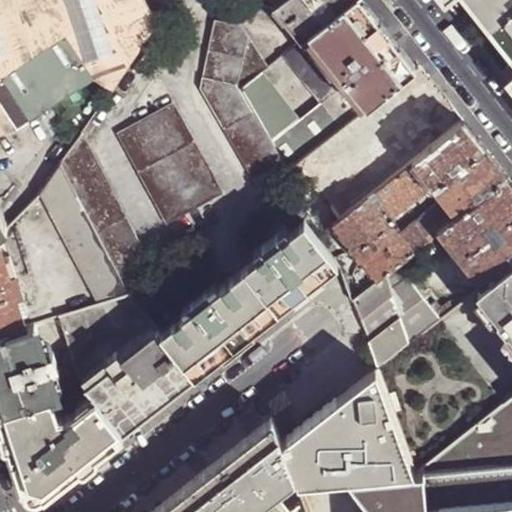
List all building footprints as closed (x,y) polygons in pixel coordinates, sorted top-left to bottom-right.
[(0,0),(0,232),(6,228),(0,218),(0,133),(17,128),(93,77),(110,89),(149,31),(160,24),(154,14),(145,0),(0,0)] [(145,0),(154,14),(172,0),(145,0)] [(281,161),(288,171),(296,164),(416,69),(406,56),(383,27),(365,4),(361,0),(352,0),(301,40),(284,54),(323,103),(300,120),(261,72),(240,89),(281,161)] [(280,0),(274,5),(301,40),(352,0),(280,0)] [(498,42),(511,59),(511,62),(501,71),(511,85),(511,0),(444,0),(467,28),(479,18),(498,42)] [(278,163),(281,161),(240,89),(261,72),(267,68),(240,26),(216,21),(202,87),(254,177),(278,163)] [(296,164),(333,211),(317,223),(323,234),(335,224),(370,196),(408,166),(414,161),(463,121),(439,91),(420,66),(416,69),(296,164)] [(172,104),(118,133),(167,221),(220,192),(172,104)] [(463,121),(414,161),(436,188),(486,148),(472,132),(463,121)] [(79,135),(60,164),(125,285),(152,270),(79,135)] [(353,255),(358,252),(379,280),(409,255),(438,231),(507,176),(494,159),(486,148),(436,188),(435,189),(454,212),(448,217),(437,202),(399,233),(387,218),(391,214),(394,218),(427,191),(408,166),(370,196),(335,224),(354,248),(351,251),(353,255)] [(254,177),(262,191),(286,177),(278,163),(254,177)] [(60,164),(39,195),(97,304),(129,294),(125,285),(60,164)] [(438,231),(460,258),(511,216),(511,182),(507,176),(438,231)] [(511,216),(460,258),(482,287),(511,262),(511,216)] [(304,290),(338,263),(317,237),(304,220),(244,267),(279,310),(304,290)] [(0,334),(27,326),(22,310),(0,243),(0,334)] [(420,291),(409,277),(417,272),(412,260),(409,255),(379,280),(353,300),(365,334),(420,291)] [(511,262),(482,287),(458,306),(437,322),(502,405),(511,397),(511,262)] [(215,361),(279,310),(244,267),(160,333),(195,377),(215,361)] [(452,299),(437,312),(425,298),(420,291),(365,334),(378,370),(437,322),(458,306),(452,299)] [(97,304),(61,315),(75,363),(143,310),(129,294),(97,304)] [(49,352),(45,353),(35,323),(27,326),(0,334),(0,411),(52,395),(58,393),(49,365),(52,364),(52,363),(57,361),(54,352),(49,354),(49,352)] [(111,366),(86,385),(95,397),(123,433),(139,421),(178,391),(195,377),(160,333),(157,329),(122,357),(111,366)] [(106,360),(111,366),(122,357),(117,351),(106,360)] [(511,511),(511,397),(502,405),(414,475),(378,370),(285,441),(298,476),(300,485),(348,480),(372,511),(371,511),(511,511)] [(52,395),(0,411),(0,419),(10,451),(23,489),(45,496),(123,433),(95,397),(70,417),(67,416),(60,416),(52,395)] [(305,500),(290,511),(289,511),(275,494),(298,476),(285,441),(275,415),(151,511),(309,511),(306,502),(305,500)]
